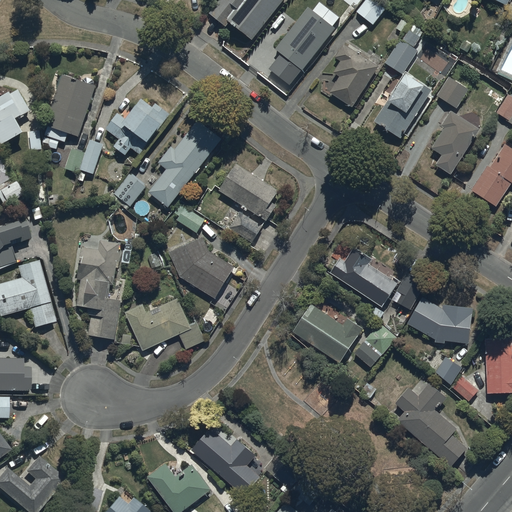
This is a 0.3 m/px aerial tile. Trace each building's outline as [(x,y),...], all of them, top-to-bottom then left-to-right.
[(220,0),(211,12),(226,26),(230,22),(237,28),(238,27),(252,40),(284,0),(220,0)] [(386,8),(375,0),(365,0),(357,11),(373,24),(386,8)] [(337,28),(309,6),(276,48),(282,53),(270,68),(292,85),(337,28)] [(402,40),(400,39),(386,63),(403,73),(417,50),(414,48),(424,30),(414,25),(410,31),(408,30),(402,40)] [(339,77),(329,91),(352,107),(379,68),(343,43),(334,57),(341,62),(333,73),(339,77)] [(432,88),(406,72),(374,122),(400,139),(432,88)] [(98,86),(63,73),(44,123),(49,125),(46,134),(52,136),(48,147),(58,150),(62,140),(66,141),(69,132),(79,136),(98,86)] [(468,88),(448,77),(437,95),(457,107),(468,88)] [(0,143),(1,145),(26,131),(18,117),(32,109),(21,88),(12,93),(11,90),(0,96),(0,143)] [(511,95),(508,94),(497,112),(509,120),(508,121),(511,123),(511,95)] [(118,113),(106,128),(120,139),(114,146),(126,156),(132,147),(141,154),(171,115),(155,103),(153,106),(141,98),(125,119),(118,113)] [(480,129),(451,111),(442,126),(445,128),(432,147),(443,154),(436,164),(451,174),(480,129)] [(222,138),(198,120),(176,150),(172,147),(160,162),(168,169),(150,192),(169,207),(222,138)] [(86,153),(82,169),(95,173),(104,145),(90,140),(86,153)] [(511,147),(505,143),(490,167),(487,166),(472,190),(497,206),(511,182),(511,147)] [(82,169),(86,153),(72,148),(66,168),(81,173),(82,169)] [(6,157),(0,160),(0,194),(5,204),(25,194),(6,157)] [(279,192),(236,163),(220,190),(267,220),(276,207),(271,203),(279,192)] [(146,186),(130,173),(115,193),(131,205),(146,186)] [(186,207),(178,220),(198,233),(206,220),(186,207)] [(240,212),(230,227),(253,242),(263,227),(240,212)] [(0,267),(17,262),(12,246),(31,239),(24,219),(0,225),(0,267)] [(203,237),(169,251),(182,277),(217,297),(236,267),(210,250),(203,237)] [(121,243),(100,240),(99,250),(82,247),(77,279),(82,280),(78,304),(89,306),(84,334),(116,339),(122,299),(109,297),(112,283),(114,284),(117,268),(119,268),(122,252),(120,251),(121,243)] [(339,258),(330,273),(381,306),(397,283),(369,265),(373,258),(354,246),(345,261),(339,258)] [(161,265),(157,253),(148,256),(152,268),(161,265)] [(21,278),(0,284),(0,316),(29,309),(34,328),(55,322),(39,260),(18,266),(21,278)] [(426,281),(407,271),(397,290),(402,292),(397,302),(407,307),(404,312),(409,314),(426,281)] [(443,309),(423,297),(408,323),(435,339),(435,342),(445,342),(445,340),(470,343),(473,307),(443,304),(443,309)] [(144,305),(126,312),(142,350),(180,334),(187,349),(206,341),(198,323),(191,326),(179,298),(147,312),(144,305)] [(340,365),(363,328),(348,318),(344,323),(312,303),(292,334),(340,365)] [(373,367),(397,338),(379,324),(355,352),(373,367)] [(511,337),(485,338),(487,394),(511,393),(511,337)] [(462,368),(445,357),(436,372),(452,383),(462,368)] [(0,390),(31,391),(31,367),(24,367),(24,359),(0,358),(0,390)] [(479,390),(461,375),(451,386),(469,401),(479,390)] [(405,411),(397,420),(451,466),(467,447),(453,435),(458,429),(437,411),(448,398),(430,382),(419,395),(408,386),(395,402),(405,411)] [(0,397),(0,418),(9,419),(9,397),(0,397)] [(211,429),(194,451),(247,493),(260,475),(248,465),(257,454),(238,438),(232,445),(211,429)] [(0,457),(12,449),(0,432),(0,457)] [(280,452),(266,467),(311,506),(324,491),(280,452)] [(8,468),(0,477),(0,486),(28,511),(37,511),(66,480),(39,456),(26,470),(36,478),(28,486),(8,468)] [(168,462),(148,476),(173,511),(182,511),(213,490),(194,464),(177,476),(168,462)] [(92,511),(97,511),(102,491),(90,488),(84,510),(92,511)] [(105,511),(149,511),(133,498),(128,505),(118,497),(105,511)] [(297,511),(286,501),(277,511),(297,511)]
